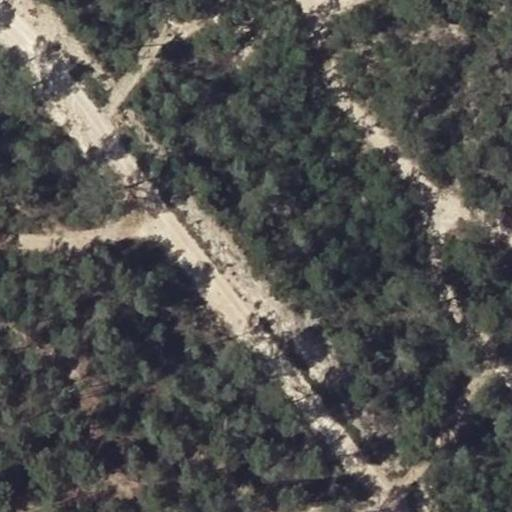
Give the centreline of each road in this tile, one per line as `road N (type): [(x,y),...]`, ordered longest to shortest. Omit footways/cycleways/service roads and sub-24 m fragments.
road 1 (track): [(0,16),(404,511)]
road 2 (track): [(315,2),(323,55),(362,127),(439,199),(511,244)]
road 3 (track): [(0,508),(135,481),(185,452),(222,464),(243,497),(242,511)]
road 4 (track): [(489,353),(428,461),(392,496),(341,511)]
road 5 (track): [(107,486),(91,409),(61,356),(0,327)]
road 6 (track): [(439,199),(443,278),(467,328),(511,379)]
road 7 (track): [(157,201),(120,230),(42,246),(0,243)]
